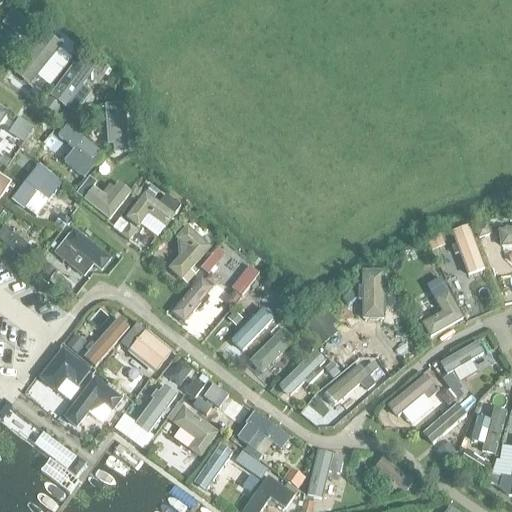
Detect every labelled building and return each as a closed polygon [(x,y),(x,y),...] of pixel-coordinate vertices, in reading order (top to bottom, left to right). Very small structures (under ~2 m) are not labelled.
[(0,20),(0,21),(5,29),(0,32),(0,49),(4,55),(35,33),(18,8),(0,20)] [(45,31),(13,72),(29,84),(37,75),(49,85),(74,54),(45,31)] [(57,114),(64,104),(58,99),(51,109),(57,114)] [(0,141),(1,139),(0,138),(0,123),(8,110),(0,105),(0,141)] [(24,140),(33,124),(18,116),(9,132),(24,140)] [(81,176),(102,153),(68,122),(47,145),(81,176)] [(39,161),(11,196),(36,216),(64,180),(39,161)] [(0,172),(0,198),(12,180),(0,172)] [(133,192),(117,177),(104,191),(89,177),(77,190),(108,219),(133,192)] [(163,236),(179,201),(163,194),(160,199),(139,190),(126,219),(163,236)] [(131,237),(137,225),(123,217),(116,228),(131,237)] [(6,223),(0,228),(0,237),(22,260),(32,249),(6,223)] [(473,224),(455,228),(465,274),(483,270),(473,224)] [(511,225),(499,228),(502,246),(511,243),(511,225)] [(74,226),(53,254),(70,267),(59,282),(71,291),(93,263),(102,270),(113,256),(74,226)] [(162,261),(185,281),(214,247),(190,227),(162,261)] [(243,296),(259,271),(247,263),(231,288),(243,296)] [(201,276),(169,311),(182,323),(214,288),(201,276)] [(364,276),(363,317),(384,317),(385,277),(364,276)] [(422,319),(429,335),(464,320),(452,289),(435,296),(441,311),(422,319)] [(263,306),(230,339),(242,351),(275,318),(263,306)] [(309,325),(323,341),(339,325),(325,310),(309,325)] [(97,367),(130,327),(117,316),(84,356),(97,367)] [(138,323),(122,345),(157,370),(173,349),(138,323)] [(260,372),(295,339),(284,327),(249,360),(260,372)] [(457,398),(468,392),(460,379),(477,370),(470,359),(483,351),(475,339),(435,363),(457,398)] [(27,390),(58,414),(93,370),(61,346),(27,390)] [(276,384),(288,397),(328,361),(316,348),(276,384)] [(195,394),(207,379),(179,357),(167,372),(195,394)] [(322,392),(336,410),(375,381),(361,363),(322,392)] [(396,417),(402,413),(410,422),(443,394),(424,372),(386,405),(396,417)] [(60,416),(83,437),(121,396),(98,375),(60,416)] [(124,413),(114,427),(145,449),(155,435),(150,432),(178,393),(164,383),(136,422),(124,413)] [(205,395),(196,407),(215,422),(224,410),(205,395)] [(443,430),(470,410),(463,401),(436,421),(443,430)] [(202,456),(219,429),(179,403),(162,430),(202,456)] [(475,415),(467,443),(494,450),(506,411),(493,407),(490,419),(475,415)] [(271,442),(282,448),(290,432),(249,411),(236,436),(247,442),(243,449),(262,458),(271,442)] [(86,467),(53,440),(44,451),(42,455),(75,481),(86,467)] [(207,490),(234,450),(220,442),(194,481),(207,490)] [(511,445),(499,443),(491,488),(511,491),(511,445)] [(340,472),(344,455),(317,449),(306,494),(322,498),(329,470),(340,472)] [(240,450),(233,460),(262,478),(269,467),(240,450)] [(404,492),(414,481),(383,455),(373,466),(404,492)] [(297,487),(305,477),(291,467),(284,477),(297,487)] [(252,490),(260,479),(251,472),(242,484),(252,490)] [(241,511),(282,511),(295,492),(266,474),(241,511)]
